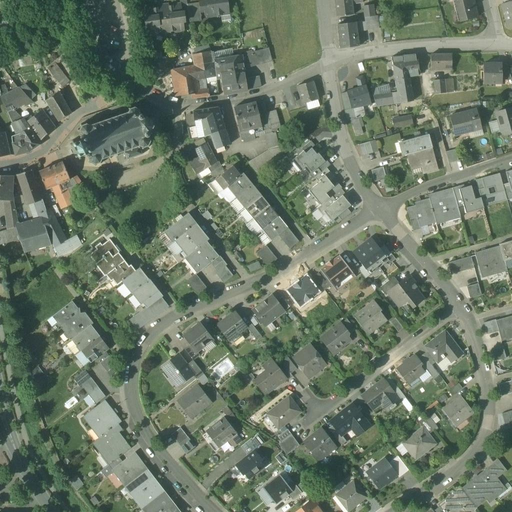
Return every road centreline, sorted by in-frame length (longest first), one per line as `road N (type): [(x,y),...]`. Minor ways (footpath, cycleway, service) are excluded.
road 1 (residential): [(381,210),(145,338),(131,367),(129,399),(148,440),(214,511)]
road 2 (residential): [(395,511),(466,460),(486,432),(487,381),(459,304)]
road 3 (residential): [(328,64),(264,91),(178,107),(126,75)]
road 4 (residential): [(459,304),(317,413)]
road 5 (residential): [(498,45),(398,48),(328,64)]
road 6 (residential): [(381,210),(340,138),(328,64)]
road 7 (residential): [(511,158),(381,210)]
road 8 (residential): [(112,103),(85,109),(40,162),(0,170)]
road 9 (residential): [(459,304),(381,210)]
road 10 (tertiary): [(55,511),(11,441),(0,404)]
